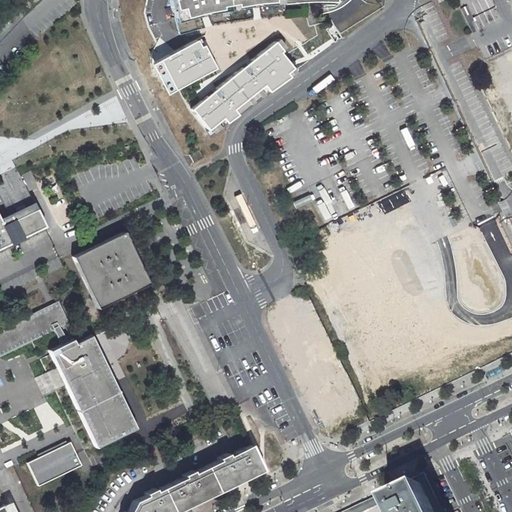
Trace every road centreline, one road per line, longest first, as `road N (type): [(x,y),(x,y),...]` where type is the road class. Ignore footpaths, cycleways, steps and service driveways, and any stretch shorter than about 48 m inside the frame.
road 1 (residential): [(400,11),(245,122),(239,158),(282,267),(239,300)]
road 2 (tertiary): [(239,300),(127,85),(96,0)]
road 3 (residential): [(508,207),(418,18),(400,11)]
road 4 (tertiary): [(321,472),(239,300)]
road 5 (unknown): [(274,279),(315,317),(348,384)]
